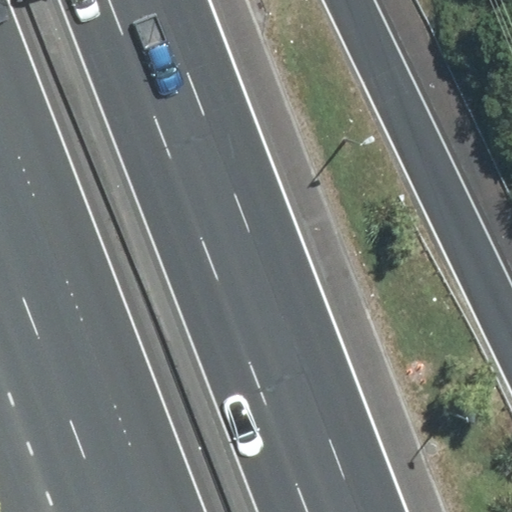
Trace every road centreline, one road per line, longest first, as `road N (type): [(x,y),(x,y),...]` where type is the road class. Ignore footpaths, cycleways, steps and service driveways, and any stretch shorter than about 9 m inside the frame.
road 1 (motorway): [(108,0),(305,511)]
road 2 (motorway): [(155,511),(21,165)]
road 3 (motorway): [(71,511),(21,165)]
road 4 (motorway): [(367,0),(511,287)]
